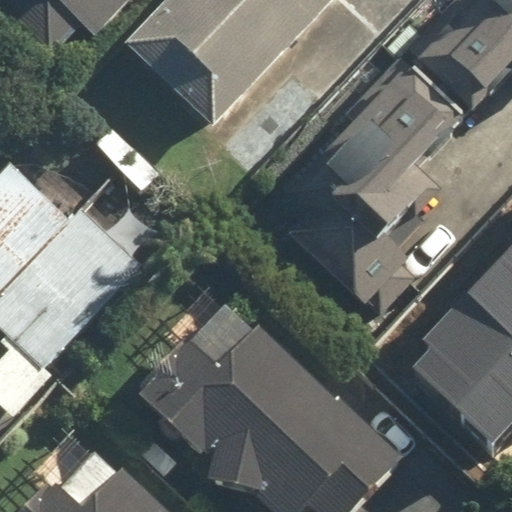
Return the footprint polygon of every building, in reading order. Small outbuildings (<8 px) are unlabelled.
[(0,0),(0,3),(57,62),(92,29),(102,40),(142,0),(0,0)] [(230,129),(351,0),(188,0),(144,48),(230,129)] [(511,0),(462,0),(415,52),(490,121),(511,96),(511,0)] [(440,168),(479,125),(410,61),(380,94),(371,86),(265,203),(381,310),(461,222),(450,212),(467,193),(440,168)] [(122,125),(103,143),(151,193),(170,176),(122,125)] [(0,372),(0,398),(17,415),(176,252),(141,218),(129,230),(99,201),(82,220),(25,164),(0,190),(0,328),(22,350),(0,372)] [(511,255),(470,300),(511,338),(511,255)] [(511,338),(470,300),(407,367),(497,450),(511,433),(511,338)] [(253,307),(160,411),(274,511),(377,511),(425,459),(253,307)] [(43,511),(185,511),(110,441),(43,511)]
